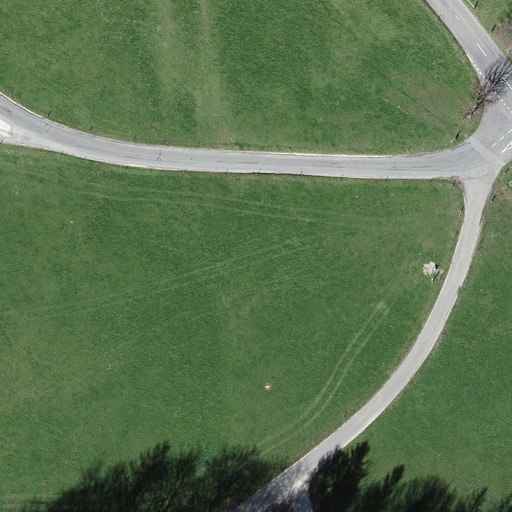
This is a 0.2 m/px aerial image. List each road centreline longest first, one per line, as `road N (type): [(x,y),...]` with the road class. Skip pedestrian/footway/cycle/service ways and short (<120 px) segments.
road 1 (tertiary): [(0,106),(79,143),(164,157),(363,167),(472,157)]
road 2 (unclassified): [(472,157),(466,241),(419,351),(339,437),(239,511)]
